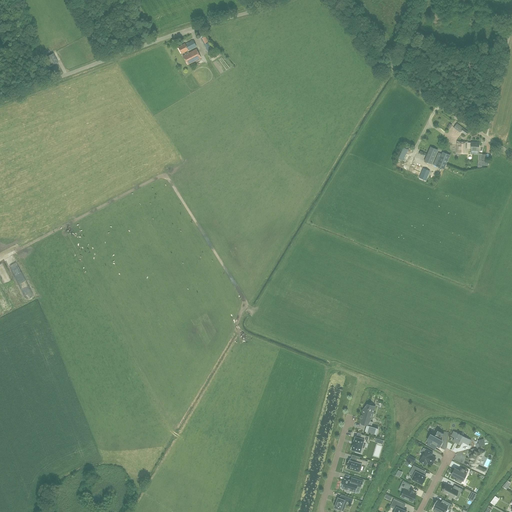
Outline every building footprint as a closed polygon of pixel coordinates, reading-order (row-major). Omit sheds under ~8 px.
[(184,52),(185,53),(188,51),(187,51),(196,46),(193,40),(185,44),(178,47),(182,54),(184,52)] [(189,53),(188,51),(185,53),(185,55),(183,56),(188,65),(201,58),(196,49),(189,53)] [(57,63),(53,54),(44,58),(48,67),(57,63)] [(94,59),(78,65),(79,69),(95,64),(94,59)] [(468,132),(463,128),(457,123),(453,128),(460,133),(461,132),(466,135),(468,132)] [(467,148),(468,143),(468,142),(457,141),(456,153),(467,154),(467,148)] [(471,143),(468,143),(467,148),(471,149),(471,151),(479,151),(479,143),(471,142),(471,143)] [(424,161),(431,164),(437,150),(430,147),(424,161)] [(408,150),(403,148),(398,159),(403,161),(408,150)] [(442,152),(436,166),(444,169),(449,155),(442,152)] [(429,171),(423,168),(420,178),(426,180),(429,171)] [(373,422),(368,421),(369,417),(371,418),(372,417),(373,417),(374,414),(373,414),(375,407),(373,406),(373,405),(367,404),(366,410),(364,409),(361,419),(363,419),(361,424),(369,426),(367,432),(365,431),(376,435),(376,434),(377,429),(378,429),(371,427),(373,422)] [(435,437),(432,435),(430,435),(428,440),(429,441),(427,444),(434,449),(435,448),(436,445),(438,446),(439,447),(439,446),(442,442),(444,433),(443,432),(443,434),(438,431),(437,434),(436,433),(436,434),(436,435),(435,437)] [(471,440),(456,432),(453,437),(454,438),(453,441),(460,444),(461,441),(468,445),(471,440)] [(353,445),(352,450),(356,451),(356,452),(361,453),(362,448),(361,448),(363,441),(367,442),(369,437),(361,435),(360,438),(355,437),(354,441),(352,445),(353,445)] [(426,465),(427,462),(431,464),(432,462),(433,463),(435,458),(431,456),(433,453),(426,449),(423,448),(421,451),(424,453),(419,462),(426,465)] [(472,464),(471,467),(478,471),(479,467),(478,467),(483,455),(484,452),(479,449),(478,452),(475,451),(473,455),(471,455),(470,458),(471,459),(469,463),(472,464)] [(366,466),(368,462),(357,458),(356,462),(349,460),(348,463),(348,462),(347,465),(348,466),(347,468),(359,472),(362,464),(366,466)] [(422,484),(426,477),(420,474),(422,470),(414,465),(411,470),(414,471),(411,478),(422,484)] [(455,468),(452,475),(456,478),(455,480),(461,483),(465,474),(466,475),(468,471),(466,470),(467,469),(462,467),(460,470),(455,468)] [(355,493),(357,487),(361,488),(363,481),(352,478),(352,477),(351,477),(350,481),(344,479),(345,479),(344,479),(343,482),(342,482),(341,485),(342,485),(341,489),(342,489),(342,488),(346,490),(346,492),(350,493),(350,491),(355,492),(355,493)] [(416,494),(413,492),(413,491),(410,490),(409,491),(408,490),(409,488),(409,489),(410,485),(404,481),(402,485),(405,487),(401,496),(412,502),(416,494)] [(460,494),(462,489),(454,485),(453,488),(446,485),(444,488),(444,489),(442,492),(454,498),(457,492),(460,494)] [(351,503),(353,499),(344,496),(343,500),(338,498),(334,508),(343,511),(347,501),(351,503)] [(452,504),(442,499),(440,502),(437,501),(433,508),(434,508),(433,511),(435,511),(438,511),(439,511),(440,511),(444,511),(447,507),(450,509),(452,504)] [(394,500),(391,505),(395,507),(393,511),(406,511),(407,511),(399,508),(401,503),(394,500)]
